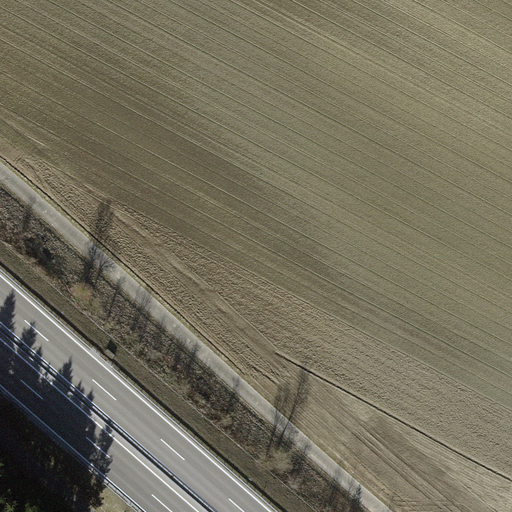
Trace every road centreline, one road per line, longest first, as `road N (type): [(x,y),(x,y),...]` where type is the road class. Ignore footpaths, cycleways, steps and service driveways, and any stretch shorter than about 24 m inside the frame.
road 1 (track): [(379,511),(0,169)]
road 2 (trunk): [(245,511),(0,297)]
road 3 (trunk): [(0,360),(173,511)]
